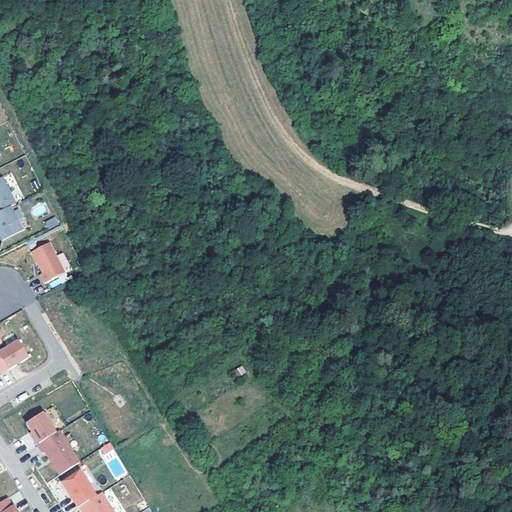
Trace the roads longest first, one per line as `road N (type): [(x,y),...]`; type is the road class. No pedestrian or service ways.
road 1 (track): [(511,232),(455,218),(305,153),(268,99),(233,0)]
road 2 (residential): [(0,397),(62,358),(26,299),(0,292)]
